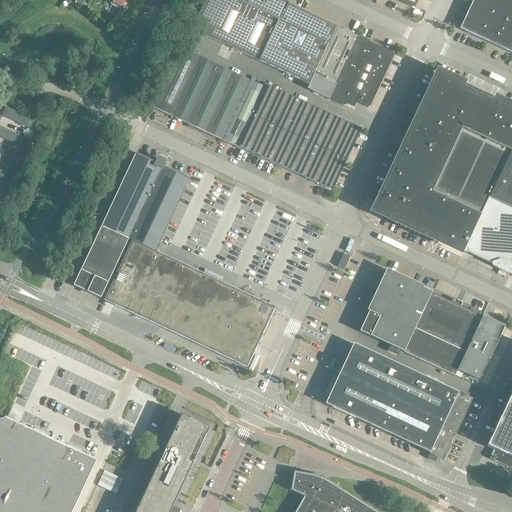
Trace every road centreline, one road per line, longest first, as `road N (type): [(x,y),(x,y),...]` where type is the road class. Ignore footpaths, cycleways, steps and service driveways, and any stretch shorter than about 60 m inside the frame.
road 1 (unclassified): [(341,222),(49,84)]
road 2 (unclassified): [(341,222),(426,41)]
road 3 (unclassified): [(260,399),(341,222)]
road 4 (unclassified): [(511,301),(341,222)]
road 5 (tertiary): [(167,360),(0,281)]
road 6 (unclassified): [(449,492),(511,353)]
road 7 (tertiary): [(375,459),(260,399)]
road 8 (tertiary): [(255,411),(375,459)]
